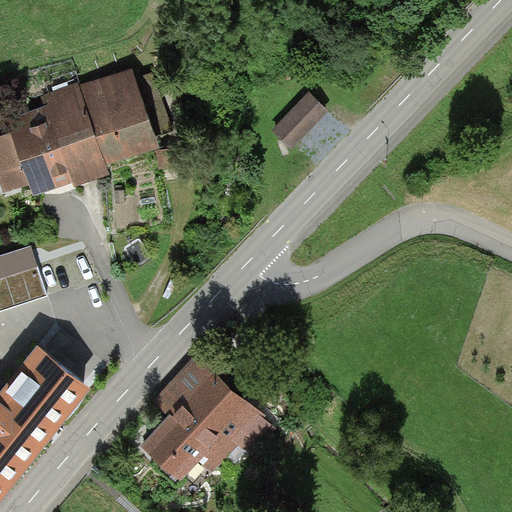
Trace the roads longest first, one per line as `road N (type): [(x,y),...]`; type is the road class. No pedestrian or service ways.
road 1 (tertiary): [(499,0),(244,266)]
road 2 (tertiary): [(244,266),(21,511)]
road 3 (residential): [(244,266),(273,287),(288,287),(424,220),(457,223),(511,248)]
